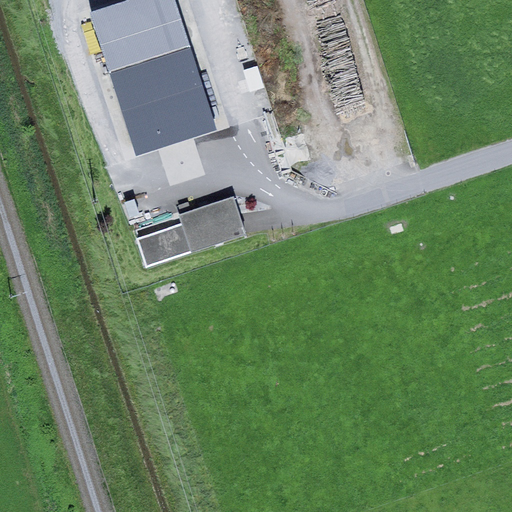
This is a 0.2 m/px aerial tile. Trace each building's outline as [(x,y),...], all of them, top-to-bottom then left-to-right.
[(126,0),(92,11),(111,71),(191,46),(176,0),(126,0)] [(191,46),(111,71),(137,156),(218,131),(191,46)] [(235,196),(180,214),(183,223),(192,252),(247,234),(235,196)] [(135,199),(125,202),(130,217),(140,214),(135,199)] [(192,252),(183,223),(138,238),(147,267),(192,252)]
